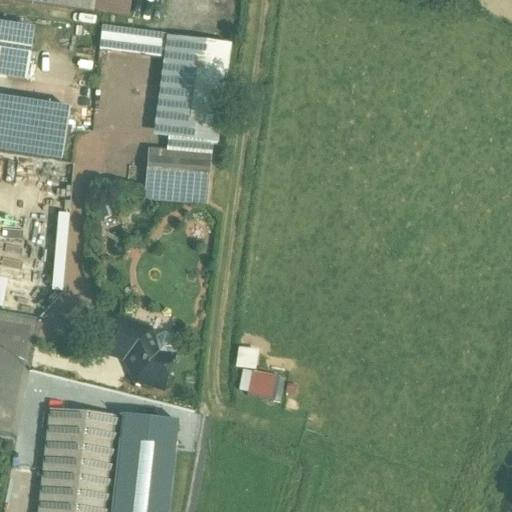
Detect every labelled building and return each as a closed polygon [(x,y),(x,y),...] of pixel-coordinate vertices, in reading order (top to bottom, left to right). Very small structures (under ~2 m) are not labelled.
[(0,0),(93,15),(94,0),(0,0)] [(32,35),(0,30),(0,32),(0,78),(25,82),(32,35)] [(184,42),(100,30),(100,31),(102,31),(100,50),(179,61),(182,43),(184,43),(184,42)] [(184,43),(182,43),(179,61),(167,155),(210,159),(211,147),(217,148),(230,49),(184,43)] [(65,121),(0,110),(0,157),(58,167),(65,121)] [(167,155),(150,153),(147,193),(207,198),(210,159),(167,155)] [(69,294),(71,217),(60,217),(58,294),(69,294)] [(148,335),(117,324),(107,355),(126,361),(133,375),(132,379),(135,385),(141,387),(145,385),(159,390),(164,387),(171,364),(169,359),(168,359),(170,354),(176,350),(179,344),(173,333),(166,331),(150,339),(148,335)] [(261,371),(261,351),(239,350),(239,370),(261,371)] [(279,380),(252,374),(247,398),(275,403),(279,380)] [(161,425),(50,413),(38,511),(111,511),(112,504),(151,507),(161,425)]
